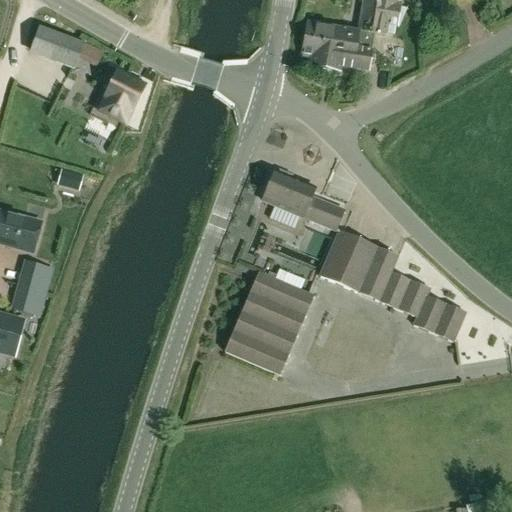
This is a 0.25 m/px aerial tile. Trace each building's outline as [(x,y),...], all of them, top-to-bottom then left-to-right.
[(307,24),(303,41),(371,52),(374,36),(370,35),(375,0),(362,0),(357,33),(307,24)] [(384,38),(390,0),(375,0),(370,35),(374,36),(384,38)] [(489,35),(501,30),(495,17),(483,22),(489,35)] [(38,57),(72,70),(79,51),(46,37),(38,57)] [(371,52),(303,41),(300,58),(352,67),(351,71),(367,74),(371,52)] [(105,99),(99,113),(125,125),(131,112),(132,112),(144,88),(116,75),(104,99),(105,99)] [(63,116),(89,124),(100,91),(74,83),(63,116)] [(45,119),(43,134),(13,128),(7,158),(79,172),(88,127),(45,119)] [(314,191),(274,174),(272,179),(268,180),(266,185),(268,188),(267,191),(263,192),(261,197),(263,200),(262,203),(334,234),(343,213),(310,200),(314,191)] [(40,225),(0,214),(0,245),(32,254),(40,225)] [(268,257),(279,263),(293,238),(282,232),(268,257)] [(465,315),(426,298),(429,291),(390,275),(396,259),(340,235),(321,280),(416,320),(413,328),(453,345),(465,315)] [(37,318),(50,272),(27,265),(14,311),(37,318)] [(224,355),(281,378),(314,299),(257,276),(224,355)] [(0,351),(14,355),(22,326),(0,320),(0,351)] [(365,384),(366,394),(391,391),(390,381),(365,384)]
